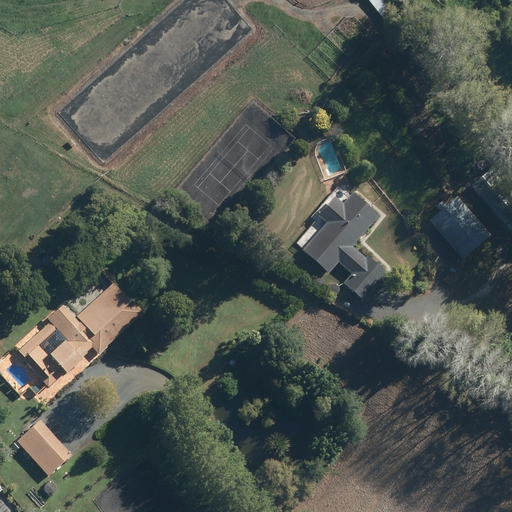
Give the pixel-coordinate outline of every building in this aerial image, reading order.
[(370,0),(389,22),(402,12),(392,0),(370,0)] [(511,192),(492,169),(472,186),(511,231),(511,229),(511,192)] [(305,249),(332,271),(340,262),(354,274),(345,284),(366,301),(392,270),(357,241),(382,212),(356,190),(344,203),(337,198),(322,216),(328,222),(305,249)] [(461,196),(433,220),(467,260),(496,236),(461,196)] [(18,352),(54,391),(98,351),(101,354),(147,313),(117,280),(79,314),(70,305),(18,352)] [(75,454),(44,420),(19,442),(50,476),(75,454)]
